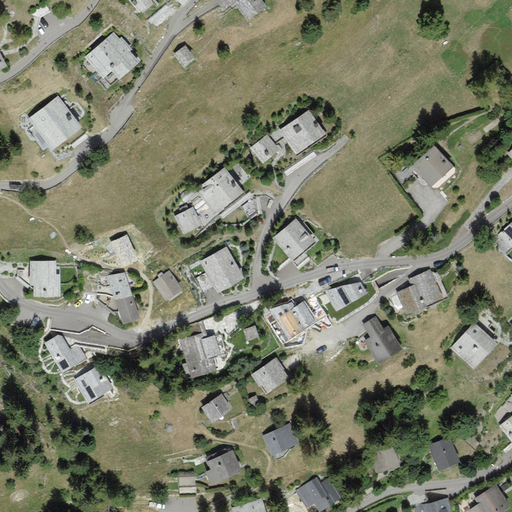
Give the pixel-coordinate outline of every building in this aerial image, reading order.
[(154,0),(131,0),(145,16),(158,3),(154,0)] [(219,0),(231,14),(240,7),(255,25),(274,11),(265,0),(219,0)] [(117,35),(89,60),(109,84),(118,76),(126,85),(146,67),(117,35)] [(190,51),(179,59),(187,71),(198,62),(190,51)] [(0,52),(0,74),(9,70),(0,52)] [(36,109),(23,119),(38,139),(51,129),(36,109)] [(313,111),(284,132),(300,154),(329,134),(313,111)] [(269,137),(255,149),(267,164),(282,152),(269,137)] [(439,145),(416,165),(435,186),(457,166),(439,145)] [(410,163),(395,175),(403,185),(418,173),(410,163)] [(229,169),(200,191),(219,215),(247,193),(229,169)] [(196,208),(178,216),(187,235),(205,226),(196,208)] [(300,220),(277,239),(295,261),(318,242),(300,220)] [(131,235),(117,241),(126,262),(140,256),(131,235)] [(210,273),(198,280),(207,295),(219,288),(223,293),(250,278),(231,248),(203,262),(210,273)] [(32,252),(16,254),(18,270),(35,268),(32,252)] [(416,286),(401,293),(412,316),(434,306),(432,303),(443,297),(439,292),(446,288),(436,269),(413,279),(416,286)] [(174,271),(158,283),(170,300),(186,289),(174,271)] [(49,272),(21,273),(20,295),(40,296),(40,285),(50,285),(49,272)] [(109,277),(116,298),(131,293),(124,272),(109,277)] [(349,285),(337,293),(347,309),(359,301),(349,285)] [(136,294),(119,300),(128,323),(145,316),(136,294)] [(269,303),(274,310),(288,301),(284,294),(269,303)] [(294,300),(276,314),(288,331),(307,317),(294,300)] [(375,337),(368,342),(384,364),(407,347),(392,326),(389,329),(380,317),(367,326),(375,337)] [(480,367),(502,342),(479,322),(458,347),(480,367)] [(260,325),(248,329),(252,340),(264,336),(260,325)] [(79,341),(70,346),(61,331),(45,340),(62,370),(87,355),(79,341)] [(209,333),(186,340),(191,351),(187,352),(195,377),(221,370),(217,357),(223,356),(218,341),(213,343),(209,333)] [(258,373),(271,392),(293,376),(280,357),(258,373)] [(75,376),(89,401),(113,388),(99,363),(75,376)] [(208,407),(218,422),(235,409),(225,395),(208,407)] [(267,436),(274,454),(302,443),(294,425),(267,436)] [(452,436),(432,447),(444,471),(465,460),(452,436)] [(377,453),(383,473),(406,467),(400,447),(377,453)] [(238,451),(213,461),(216,470),(211,471),(217,484),(247,472),(238,451)] [(198,475),(181,476),(181,487),(198,486),(198,475)] [(320,481),(301,492),(311,507),(322,501),(327,509),(347,495),(335,478),(323,485),(320,481)] [(483,505),(475,510),(476,511),(507,511),(511,509),(511,501),(500,485),(479,499),(483,505)] [(239,508),(239,511),(271,511),(268,499),(239,508)] [(453,511),(450,499),(417,509),(417,511),(453,511)]
